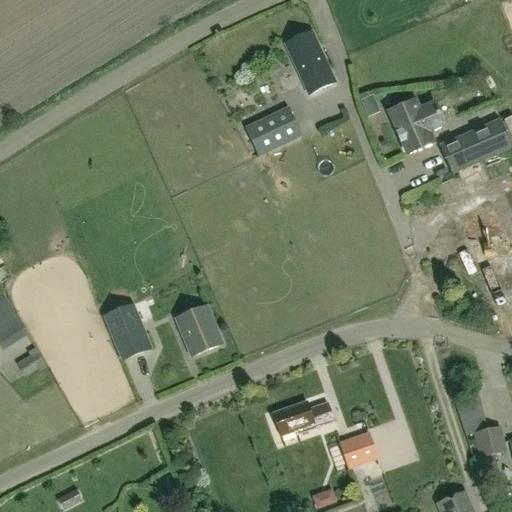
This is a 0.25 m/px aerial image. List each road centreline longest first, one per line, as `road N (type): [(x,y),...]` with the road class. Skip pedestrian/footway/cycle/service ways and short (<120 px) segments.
road 1 (unclassified): [(0,484),(343,335),(420,327),(511,346)]
road 2 (unclassified): [(0,151),(261,0)]
